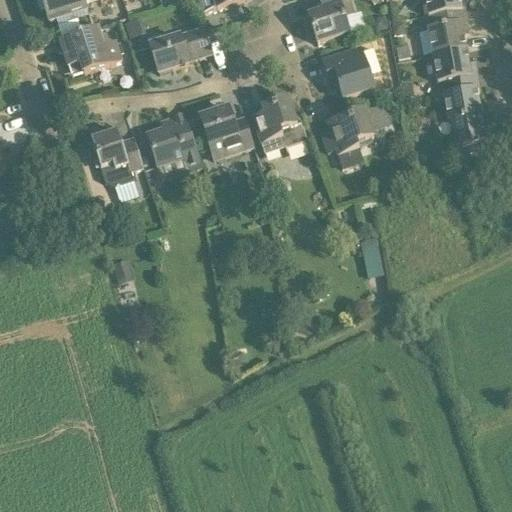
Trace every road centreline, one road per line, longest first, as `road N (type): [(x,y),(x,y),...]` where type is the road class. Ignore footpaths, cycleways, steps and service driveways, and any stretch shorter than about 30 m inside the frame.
road 1 (residential): [(272,0),(290,66),(165,105),(114,105),(45,123),(2,0)]
road 2 (track): [(162,435),(511,252)]
road 3 (residential): [(509,136),(484,0)]
